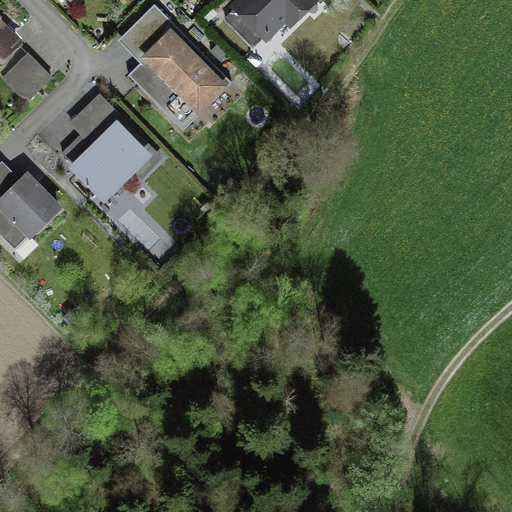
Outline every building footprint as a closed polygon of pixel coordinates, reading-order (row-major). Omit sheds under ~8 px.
[(310,2),(308,1),(308,0),(240,0),(234,7),(264,38),(283,18),(289,24),(310,2)] [(152,6),(144,15),(160,31),(169,22),(152,6)] [(0,59),(16,44),(0,28),(0,59)] [(153,68),(138,82),(168,113),(183,98),(196,111),(225,82),(228,85),(229,83),(175,28),(144,59),(153,68)] [(24,103),(49,78),(36,65),(12,90),(24,103)] [(113,122),(97,107),(81,123),(97,138),(113,122)] [(72,170),(98,197),(143,153),(117,126),(72,170)] [(16,224),(28,236),(57,208),(25,176),(0,200),(0,238),(0,239),(16,224)]
